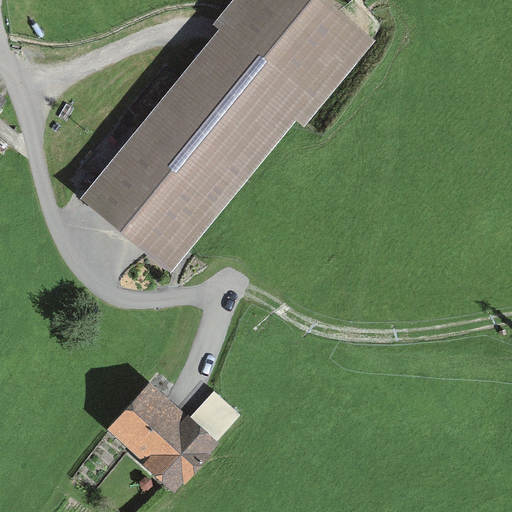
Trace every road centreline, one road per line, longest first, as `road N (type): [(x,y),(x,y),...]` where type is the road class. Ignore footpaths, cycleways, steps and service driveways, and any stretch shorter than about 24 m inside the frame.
road 1 (unclassified): [(0,37),(54,221),(75,261),(94,283),(130,299),(221,294)]
road 2 (track): [(221,294),(248,289),(316,330),(400,337),(511,317)]
